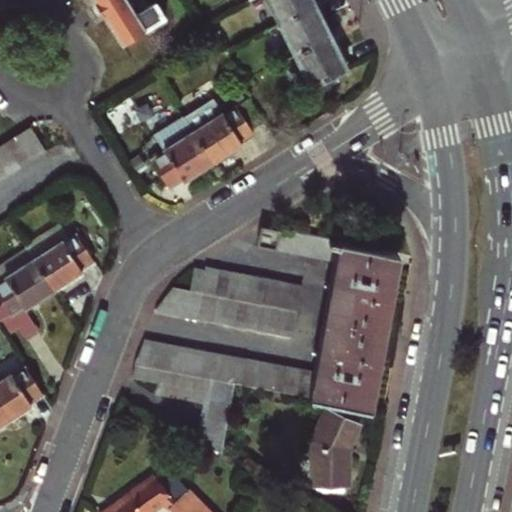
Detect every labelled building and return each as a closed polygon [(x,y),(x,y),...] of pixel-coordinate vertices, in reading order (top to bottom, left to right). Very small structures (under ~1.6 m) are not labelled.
[(124,0),(91,0),(98,12),(120,47),(163,20),(153,4),(134,16),(124,0)] [(311,0),(265,0),(278,25),(315,6),(311,0)] [(315,6),(278,25),(293,55),(330,37),(315,6)] [(330,37),(293,55),(310,88),(348,71),(330,37)] [(250,132),(263,123),(249,101),(222,118),(212,101),(184,119),(193,134),(211,165),(240,147),(239,145),(252,136),(250,132)] [(182,183),(211,165),(193,134),(184,119),(183,119),(154,137),(164,155),(150,163),(167,190),(181,181),(182,183)] [(31,161),(44,153),(29,128),(16,136),(31,161)] [(31,161),(16,136),(3,145),(18,170),(31,161)] [(18,170),(3,145),(0,146),(0,168),(5,177),(18,170)] [(232,384),(368,411),(398,255),(258,229),(255,248),(332,264),(311,373),(142,340),(133,363),(131,380),(155,384),(154,397),(202,407),(196,443),(220,457),(232,384)] [(60,242),(31,260),(51,293),(80,274),(80,273),(92,265),(74,236),(62,245),(60,242)] [(24,249),(0,263),(0,277),(1,279),(31,260),(24,249)] [(1,279),(0,277),(0,305),(7,317),(21,308),(23,311),(51,293),(31,260),(1,279)] [(169,289),(153,312),(243,329),(291,337),(300,287),(204,269),(203,273),(192,271),(188,292),(169,289)] [(8,375),(0,380),(0,423),(2,425),(29,408),(27,405),(41,396),(24,368),(9,377),(8,375)] [(356,430),(325,412),(311,444),(310,487),(313,487),(313,493),(342,494),(342,488),(346,488),(347,454),(356,430)] [(206,511),(175,480),(160,490),(153,481),(108,511),(153,511),(168,502),(173,508),(170,510),(171,511),(206,511)]
